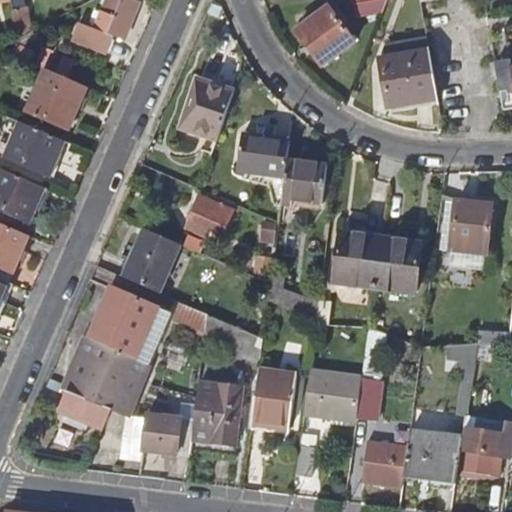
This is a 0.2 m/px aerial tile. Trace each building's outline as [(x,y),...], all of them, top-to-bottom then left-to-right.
[(23,0),(9,0),(16,39),(30,32),(26,5),(24,4),(23,0)] [(124,41),(141,0),(108,0),(102,14),(96,13),(91,24),(97,27),(95,29),(79,23),(72,41),(106,54),(113,37),(124,41)] [(330,5),(295,28),(322,66),(356,41),(330,5)] [(428,36),(421,38),(423,51),(430,50),(428,36)] [(405,101),(438,94),(430,50),(423,51),(421,38),(391,43),(381,59),(389,106),(406,103),(405,101)] [(511,42),(507,43),(511,64),(497,66),(501,89),(511,87),(511,42)] [(67,130),(85,88),(42,68),(25,112),(67,130)] [(184,124),(219,139),(237,94),(203,80),(184,124)] [(505,114),(511,112),(511,87),(501,89),(505,114)] [(49,174),(65,141),(20,122),(7,155),(49,174)] [(238,172),(285,178),(288,163),(290,144),(243,137),(238,172)] [(327,169),(288,163),(285,178),(283,200),(323,205),(327,169)] [(0,207),(26,218),(41,185),(0,167),(0,207)] [(185,227),(204,235),(208,226),(222,233),(232,209),(199,195),(185,227)] [(492,207),(442,202),(435,249),(453,252),(486,255),(492,207)] [(0,265),(14,271),(29,234),(0,221),(0,265)] [(218,242),(222,233),(208,226),(204,235),(218,242)] [(147,229),(126,277),(161,293),(181,245),(147,229)] [(335,284),(376,290),(384,241),(343,234),(335,284)] [(424,247),(384,241),(376,290),(416,295),(424,247)] [(484,270),(486,255),(453,252),(451,266),(484,270)] [(0,299),(8,280),(0,276),(0,299)] [(261,329),(267,316),(269,301),(269,297),(265,294),(267,288),(254,282),(245,302),(239,301),(233,317),(261,329)] [(113,287),(90,338),(137,358),(159,307),(113,287)] [(176,318),(206,332),(209,314),(182,302),(176,318)] [(206,335),(261,359),(263,338),(209,314),(206,332),(206,335)] [(133,417),(154,366),(137,358),(90,338),(86,336),(63,388),(70,391),(61,411),(104,430),(114,409),(133,417)] [(297,377),(259,370),(251,429),(290,434),(297,377)] [(358,419),(359,405),(363,376),(312,370),(307,412),(331,416),(358,419)] [(359,405),(358,419),(380,421),(383,378),(363,376),(359,405)] [(245,390),(200,384),(200,385),(195,426),(191,452),(235,457),(245,390)] [(195,419),(148,413),(145,435),(143,451),(191,456),(191,452),(195,426),(195,419)] [(505,428),(505,420),(471,416),(470,425),(505,428)] [(511,458),(511,435),(464,430),(463,437),(458,470),(498,475),(501,457),(511,458)] [(456,481),(458,470),(463,437),(410,431),(408,446),(404,474),(456,481)] [(143,451),(145,435),(132,433),(128,459),(142,461),(143,451)] [(402,489),(404,474),(408,446),(368,441),(362,484),(402,489)] [(303,475),(315,475),(318,446),(310,446),(301,444),(297,473),(303,475)]
